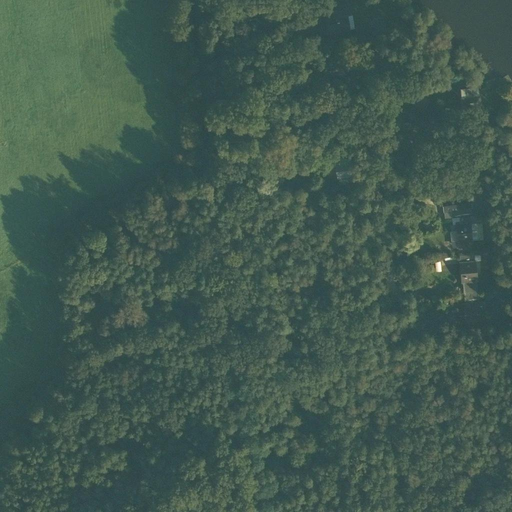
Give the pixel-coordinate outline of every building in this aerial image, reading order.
[(305,8),(306,19),(316,16),(315,7),(305,8)] [(326,19),(328,32),(348,29),(346,16),(345,11),(335,12),(336,18),(332,18),(326,19)] [(325,66),(326,73),(346,72),(346,71),(342,71),(341,57),(345,57),(344,56),(326,57),(326,66),(325,66)] [(427,105),(427,97),(418,96),(417,104),(427,105)] [(465,97),(466,106),(480,105),(479,96),(465,97)] [(408,137),(407,129),(395,130),(396,139),(408,137)] [(350,131),(351,142),(359,142),(358,131),(350,131)] [(336,177),(336,178),(355,175),(353,161),(334,164),(334,165),(336,164),(338,177),(336,177)] [(446,210),(466,207),(464,195),(444,197),(446,210)] [(456,223),(458,247),(472,246),(469,222),(464,223),(456,223)] [(459,255),(460,261),(474,260),(474,253),(459,255)] [(460,261),(461,282),(462,282),(476,281),(476,280),(475,274),(473,274),(472,262),(474,261),(474,260),(460,261)] [(462,282),(463,292),(477,291),(476,281),(462,282)] [(478,301),(477,291),(463,292),(464,302),(478,301)] [(463,302),(465,323),(480,322),(479,315),(478,301),(464,302),(463,302)]
